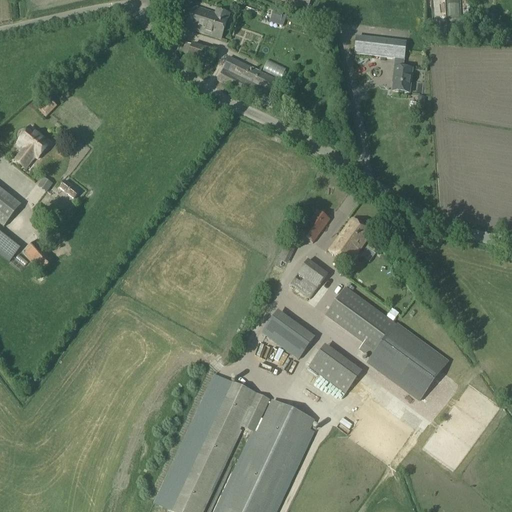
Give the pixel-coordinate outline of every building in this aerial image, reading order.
[(279,0),(307,11),(310,0),(279,0)] [(192,7),(184,29),(221,41),(229,15),(213,10),(212,14),(192,7)] [(272,12),(268,24),(281,28),(285,16),(272,12)] [(502,31),(497,25),(491,30),(496,35),(502,31)] [(356,40),(354,56),(396,61),(395,69),(394,69),(393,80),(394,80),(392,93),(409,95),(412,71),(403,70),(404,62),(406,46),(356,40)] [(187,58),(186,62),(211,68),(215,51),(191,44),(190,46),(187,58)] [(229,59),(223,71),(275,96),(280,84),(229,59)] [(223,71),(217,82),(269,108),(275,96),(223,71)] [(56,107),(48,100),(37,111),(45,118),(56,107)] [(24,149),(15,161),(26,170),(35,158),(38,160),(50,144),(31,128),(18,144),(24,149)] [(66,181),(59,189),(72,200),(79,192),(66,181)] [(0,191),(0,225),(3,228),(20,208),(0,191)] [(312,245),(329,222),(316,212),(299,235),(312,245)] [(371,235),(352,220),(328,253),(348,267),(371,235)] [(36,242),(22,257),(41,275),(55,260),(36,242)] [(371,244),(367,249),(373,254),(377,249),(371,244)] [(286,245),(268,282),(278,286),(295,249),(286,245)] [(307,262),(289,286),(309,301),(327,277),(307,262)] [(346,290),(345,290),(325,317),(363,345),(359,351),(370,360),(368,364),(419,402),(447,364),(351,294),(346,290)] [(357,380),(320,353),(308,369),(345,396),(357,380)] [(214,376),(153,505),(166,511),(203,511),(242,432),(239,430),(241,428),(251,433),(253,434),(262,415),(268,402),(227,382),(214,376)] [(304,397),(309,399),(313,389),(307,387),(304,397)] [(315,400),(321,405),(324,400),(318,395),(315,400)] [(276,511),(314,434),(307,431),(312,422),(272,403),(257,435),(253,434),(251,433),(213,511),(276,511)]
